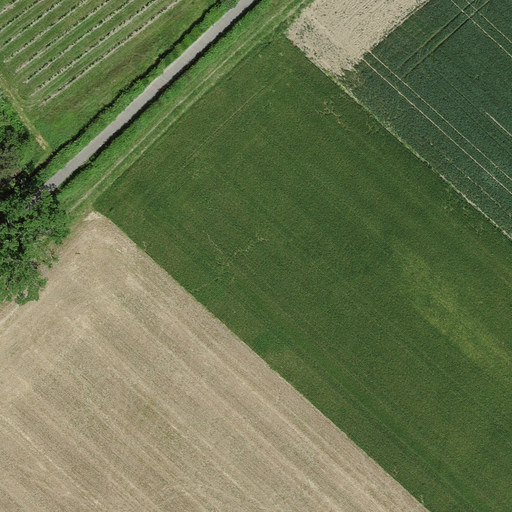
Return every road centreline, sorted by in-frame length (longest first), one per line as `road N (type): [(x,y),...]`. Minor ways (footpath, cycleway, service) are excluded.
road 1 (track): [(0,269),(283,0)]
road 2 (track): [(0,235),(248,0)]
